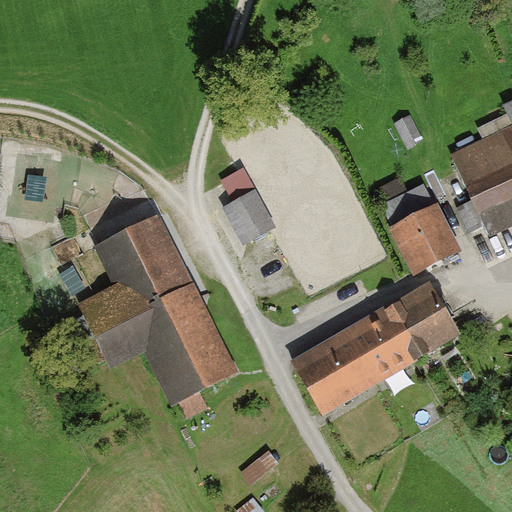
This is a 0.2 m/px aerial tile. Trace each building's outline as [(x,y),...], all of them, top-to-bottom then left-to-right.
[(510,130),(452,158),(488,240),(511,229),(511,105),(504,110),(510,130)] [(255,190),(227,205),(244,238),(272,223),(255,190)] [(440,195),(390,221),(415,270),(465,244),(440,195)] [(240,369),(160,209),(95,245),(115,281),(79,301),(113,364),(148,349),(172,402),(240,369)] [(325,407),(458,328),(430,281),(297,359),(325,407)] [(255,485),(281,462),(271,451),(245,474),(255,485)]
